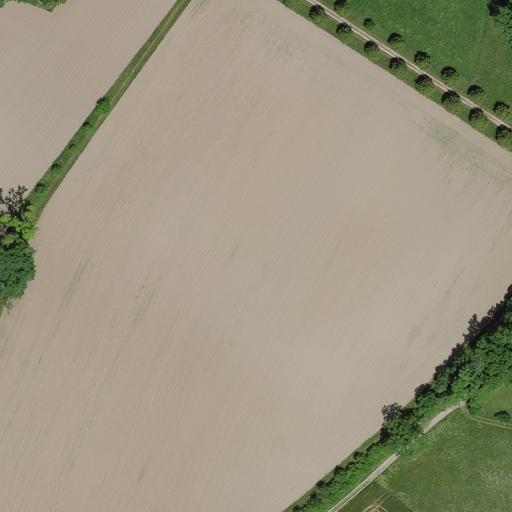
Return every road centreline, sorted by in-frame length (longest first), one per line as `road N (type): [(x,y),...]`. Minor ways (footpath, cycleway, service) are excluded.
road 1 (track): [(511,131),(310,0)]
road 2 (track): [(332,511),(511,355)]
